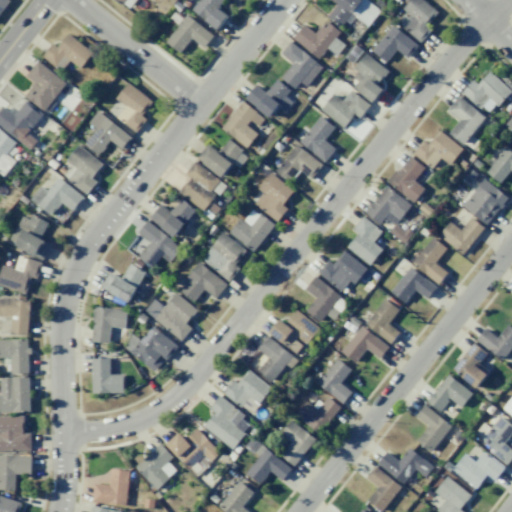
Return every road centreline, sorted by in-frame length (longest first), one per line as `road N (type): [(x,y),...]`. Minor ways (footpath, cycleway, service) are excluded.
road 1 (residential): [(510,0),(182,395),(114,434),(65,437)]
road 2 (residential): [(59,511),(62,322),(75,274),(287,0)]
road 3 (residential): [(511,252),(303,511)]
road 4 (residential): [(201,107),(70,0)]
